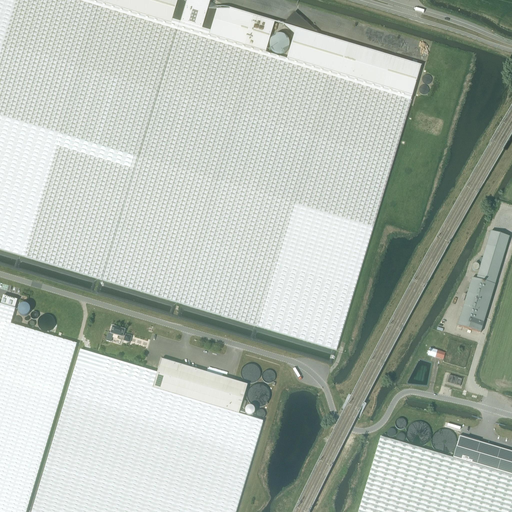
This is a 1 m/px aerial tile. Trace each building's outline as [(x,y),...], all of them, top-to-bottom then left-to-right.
[(0,0),(0,249),(336,351),(411,101),(73,0),(0,0)] [(73,0),(411,101),(421,66),(411,63),(409,63),(404,61),(398,59),(385,55),(384,55),(361,48),(347,44),(318,35),(319,35),(294,12),(283,25),(294,35),(286,59),(266,52),(275,22),(266,20),(254,16),(246,14),(237,11),(236,11),(229,9),(229,10),(228,10),(207,9),(210,0),(187,0),(187,3),(181,0),(73,0)] [(472,278),(457,326),(480,333),(509,237),(490,232),(476,279),(472,278)] [(3,296),(1,303),(15,307),(17,300),(3,296)] [(0,320),(11,324),(15,309),(0,304),(0,320)] [(11,324),(0,320),(0,511),(26,511),(77,344),(11,324)] [(123,335),(125,331),(112,327),(110,334),(119,337),(118,340),(129,343),(131,336),(126,335),(125,336),(123,335)] [(429,349),(427,355),(443,360),(445,353),(429,349)] [(152,388),(157,373),(80,350),(31,511),(235,511),(263,421),(239,414),(152,388)] [(161,359),(157,373),(152,388),(239,414),(247,385),(189,368),(189,367),(182,364),(181,365),(174,363),(175,362),(162,359),(162,360),(161,359)] [(447,383),(460,386),(462,379),(449,375),(447,383)] [(397,428),(398,429),(400,430),(402,430),(404,429),(406,428),(407,426),(407,424),(407,422),(406,421),(404,419),(403,419),(401,419),(399,419),(397,421),(396,422),(396,424),(396,426),(397,428)] [(407,437),(410,442),(414,445),(419,447),(424,446),(428,443),(431,439),(432,433),(431,428),(428,424),(426,423),(422,421),(416,422),(410,425),(408,428),(407,432),(407,437)] [(445,422),(444,427),(459,431),(460,427),(445,422)] [(388,435),(389,437),(391,438),(392,438),(394,438),(395,437),(396,435),(397,434),(397,432),(396,431),(395,430),(394,429),(393,429),(391,429),(390,430),(389,431),(388,432),(388,433),(388,435)] [(432,446),(434,451),(438,454),(444,455),(448,454),(453,452),(456,447),(457,441),(455,436),(452,433),(450,431),(446,430),(440,430),(435,433),(433,436),(431,440),(432,446)] [(397,439),(399,440),(400,441),(402,442),(403,441),(405,440),(406,439),(406,438),(406,436),(406,435),(405,433),(403,433),(402,432),(401,432),(399,433),(398,434),(397,435),(397,437),(397,439)] [(511,511),(511,476),(453,459),(380,437),(357,511),(511,511)] [(511,452),(459,437),(453,459),(511,476),(511,452)]
